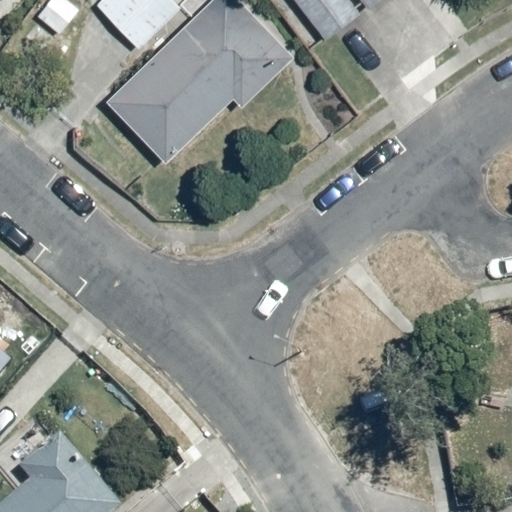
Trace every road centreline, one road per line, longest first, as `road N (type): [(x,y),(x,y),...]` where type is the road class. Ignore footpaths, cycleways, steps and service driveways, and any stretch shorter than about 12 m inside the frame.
road 1 (residential): [(151,317),(377,177)]
road 2 (residential): [(151,317),(271,437),(310,511)]
road 3 (residential): [(0,168),(151,317)]
road 4 (residential): [(377,177),(511,71)]
road 5 (residential): [(377,177),(444,240),(511,229)]
